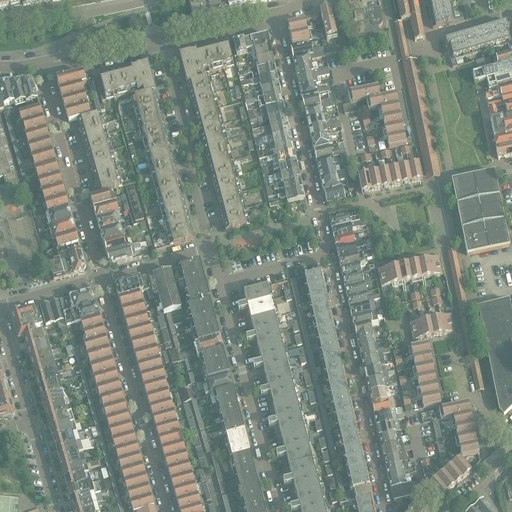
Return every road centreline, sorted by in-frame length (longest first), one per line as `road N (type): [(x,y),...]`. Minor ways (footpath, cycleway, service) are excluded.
road 1 (residential): [(387,511),(327,255)]
road 2 (residential): [(327,255),(272,18)]
road 3 (residential): [(166,511),(100,280)]
road 4 (residential): [(278,511),(219,283)]
road 5 (residential): [(37,64),(100,280)]
road 6 (residential): [(209,249),(163,45)]
road 7 (residential): [(0,27),(150,0)]
road 8 (residential): [(37,64),(73,65),(163,45)]
road 9 (residential): [(161,34),(37,64)]
